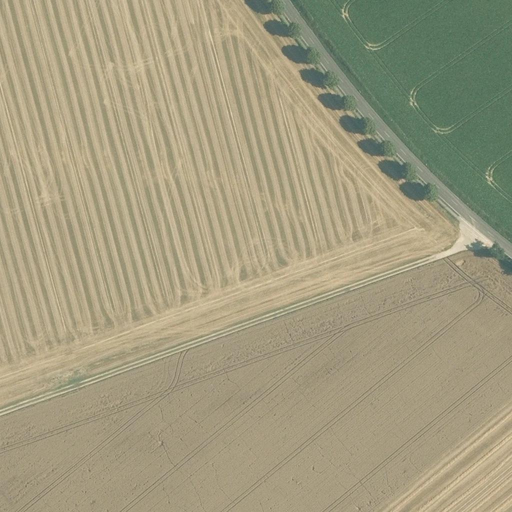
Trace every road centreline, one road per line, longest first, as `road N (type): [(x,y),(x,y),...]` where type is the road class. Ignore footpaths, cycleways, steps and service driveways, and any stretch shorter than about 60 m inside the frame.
road 1 (track): [(0,423),(383,287),(492,240)]
road 2 (tertiary): [(511,255),(420,170),(283,0)]
